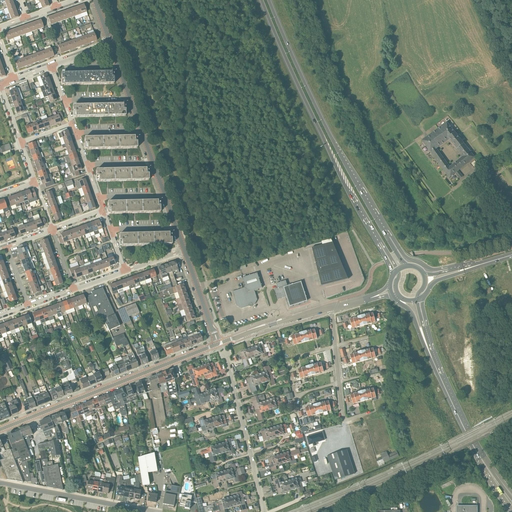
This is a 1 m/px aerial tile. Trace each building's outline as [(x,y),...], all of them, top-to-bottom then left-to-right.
[(12,0),(5,3),(7,8),(14,6),(12,0)] [(49,6),(47,0),(40,3),(42,9),(49,6)] [(78,7),(81,14),(87,12),(84,5),(78,7)] [(14,6),(7,8),(9,14),(16,11),(14,6)] [(78,7),(72,9),(75,17),(81,14),(78,7)] [(75,17),(72,9),(66,11),(69,19),(75,17)] [(16,11),(9,14),(11,20),(18,17),(16,11)] [(60,13),(63,21),(69,19),(66,11),(60,13)] [(54,15),(57,23),(63,21),(60,13),(54,15)] [(51,25),(57,23),(54,15),(48,18),(51,25)] [(41,20),(35,22),(37,30),(44,28),(41,20)] [(37,30),(35,22),(29,25),(31,32),(37,30)] [(31,32),(29,25),(23,27),(25,34),(31,32)] [(25,34),(23,27),(17,29),(19,36),(25,34)] [(19,36),(17,29),(11,31),(14,39),(19,36)] [(14,39),(11,31),(5,33),(7,41),(14,39)] [(88,35),(90,43),(97,41),(94,33),(88,35)] [(75,37),(76,40),(79,47),(85,45),(82,38),(81,35),(75,37)] [(82,38),(85,45),(90,43),(88,35),(82,38)] [(70,42),(73,49),(79,47),(76,40),(70,42)] [(64,44),(67,52),(73,49),(70,42),(64,44)] [(67,52),(64,44),(58,46),(61,54),(67,52)] [(45,51),(48,59),(54,56),(51,49),(45,51)] [(39,53),(42,61),(48,59),(45,51),(39,53)] [(33,55),(36,63),(42,61),(39,53),(33,55)] [(27,57),(30,65),(36,63),(33,55),(27,57)] [(21,59),(24,67),(30,65),(27,57),(21,59)] [(24,67),(21,59),(15,62),(18,69),(24,67)] [(80,85),(79,73),(73,74),(73,72),(72,71),(70,71),(70,74),(61,74),(61,80),(63,80),(63,81),(64,81),(64,85),(80,85)] [(80,85),(96,84),(96,73),(89,73),(89,71),(88,71),(86,71),(86,73),(79,73),(80,85)] [(96,73),(96,84),(114,84),(114,78),(113,78),(111,78),(111,73),(105,73),(105,71),(104,71),(102,71),(102,73),(96,73)] [(42,80),(44,86),(51,83),(49,78),(48,78),(46,74),(40,76),(41,80),(42,80)] [(51,83),(44,86),(44,87),(40,88),(42,93),(53,89),(51,83)] [(11,97),(18,95),(16,89),(9,92),(11,97)] [(53,89),(42,93),(44,98),(47,97),(54,94),(53,89)] [(54,94),(47,97),(50,102),(57,100),(54,94)] [(13,103),(20,101),(18,95),(11,97),(13,103)] [(15,109),(22,106),(20,101),(13,103),(15,109)] [(91,117),(91,106),(84,106),(84,104),(84,103),(82,103),(82,106),(73,106),(73,112),(74,112),(74,113),(75,113),(76,117),(91,117)] [(91,106),(91,117),(107,117),(107,105),(100,105),(100,103),(98,103),(98,105),(91,106)] [(107,105),(107,117),(125,116),(125,110),(124,110),(123,110),(123,105),(116,105),(116,103),(114,103),(114,105),(107,105)] [(24,112),(22,106),(15,109),(17,114),(24,112)] [(58,115),(53,117),(55,124),(61,122),(58,115)] [(55,124),(53,117),(47,119),(50,126),(55,124)] [(44,128),(42,121),(36,123),(38,130),(44,128)] [(455,173),(460,179),(463,177),(458,171),(474,157),(447,123),(422,141),(449,178),(455,173)] [(33,132),(30,125),(25,127),(28,134),(33,132)] [(59,140),(63,139),(70,137),(68,131),(57,135),(59,140)] [(119,149),(119,137),(112,138),(112,136),(111,135),(109,135),(109,138),(102,138),(103,149),(119,149)] [(119,137),(119,149),(137,148),(137,142),(136,142),(135,142),(134,137),(128,137),(128,135),(127,135),(125,135),(125,137),(119,137)] [(103,149),(102,138),(96,138),(96,136),(95,136),(93,136),(93,138),(84,138),(84,144),(86,144),(86,145),(87,145),(87,149),(103,149)] [(30,151),(37,148),(40,147),(38,141),(28,145),(30,151)] [(0,154),(11,150),(9,144),(0,147),(0,154)] [(74,147),(67,150),(69,156),(76,153),(74,147)] [(32,156),(39,154),(37,148),(30,151),(32,156)] [(76,153),(69,156),(64,157),(66,162),(78,158),(76,153)] [(34,162),(41,159),(39,154),(32,156),(34,162)] [(78,158),(66,162),(68,168),(80,164),(78,158)] [(36,167),(43,165),(41,159),(34,162),(36,167)] [(80,164),(68,168),(72,179),(79,177),(77,171),(82,170),(80,164)] [(130,181),(130,170),(123,170),(123,168),(123,167),(121,167),(121,170),(114,170),(114,181),(130,181)] [(130,170),(130,181),(149,180),(148,174),(147,174),(146,174),(146,169),(139,169),(139,167),(137,167),(137,169),(130,170)] [(114,181),(114,170),(107,170),(107,168),(105,168),(105,170),(96,170),(96,177),(98,177),(99,177),(99,182),(114,181)] [(40,178),(47,176),(45,170),(38,173),(40,178)] [(45,184),(46,188),(54,185),(50,174),(47,176),(40,178),(42,185),(45,184)] [(78,190),(82,189),(88,187),(85,179),(75,183),(78,190)] [(65,195),(68,194),(64,183),(57,186),(59,191),(63,190),(65,195)] [(88,187),(82,189),(84,196),(90,194),(88,187)] [(29,190),(25,192),(28,201),(29,204),(38,201),(34,189),(29,191),(29,190)] [(48,201),(54,199),(51,191),(45,194),(48,201)] [(25,192),(21,193),(24,202),(25,206),(29,205),(29,204),(28,201),(25,192)] [(90,194),(84,196),(87,203),(93,201),(90,194)] [(12,197),(15,205),(16,208),(20,207),(19,204),(16,195),(12,197)] [(57,198),(54,199),(48,201),(50,208),(56,206),(60,205),(57,198)] [(142,202),(142,213),(160,213),(160,206),(159,206),(158,206),(158,201),(151,201),(151,199),(150,199),(148,199),(148,201),(142,202)] [(126,213),(126,202),(119,202),(119,200),(118,200),(116,200),(116,202),(107,203),(108,209),(109,209),(110,209),(110,214),(126,213)] [(126,213),(142,213),(142,202),(135,202),(135,200),(134,200),(132,200),(132,202),(126,202),(126,213)] [(93,201),(87,203),(89,210),(95,208),(93,201)] [(82,213),(80,205),(74,208),(75,210),(77,209),(79,214),(82,213)] [(56,206),(50,208),(53,215),(59,213),(56,206)] [(59,213),(53,215),(56,222),(62,220),(59,213)] [(29,224),(31,231),(37,229),(34,222),(33,218),(28,220),(29,224)] [(34,222),(37,229),(43,227),(42,225),(46,224),(44,218),(40,220),(34,222)] [(99,234),(97,231),(94,222),(90,224),(93,232),(95,235),(99,234)] [(23,226),(26,233),(31,231),(29,224),(23,226)] [(26,233),(23,226),(18,228),(20,235),(26,233)] [(7,232),(10,239),(15,237),(13,230),(7,232)] [(153,234),(153,245),(172,245),(171,239),(170,239),(170,238),(169,238),(169,234),(162,234),(162,232),(162,231),(160,231),(160,234),(153,234)] [(2,234),(4,241),(10,239),(7,232),(2,234)] [(137,246),(137,234),(130,235),(130,232),(128,232),(128,235),(119,235),(119,241),(121,241),(122,241),(122,246),(137,246)] [(153,245),(153,234),(146,234),(146,232),(144,232),(144,234),(137,234),(137,246),(153,245)] [(68,241),(65,233),(61,234),(62,237),(58,238),(60,244),(64,243),(68,241)] [(40,242),(42,247),(49,245),(47,239),(40,242)] [(320,280),(321,286),(348,280),(331,240),(311,245),(318,275),(321,274),(323,279),(320,280)] [(27,247),(26,244),(18,246),(19,249),(17,250),(19,256),(26,253),(24,248),(27,247)] [(49,245),(42,247),(44,253),(51,251),(49,245)] [(28,259),(26,253),(19,256),(21,261),(28,259)] [(53,256),(46,258),(48,264),(55,261),(53,256)] [(113,258),(107,260),(110,267),(116,265),(113,258)] [(55,261),(48,264),(50,270),(57,267),(55,261)] [(99,271),(96,264),(95,261),(90,262),(94,273),(99,271)] [(94,273),(90,262),(84,264),(84,265),(88,275),(94,273)] [(105,269),(102,262),(96,264),(99,271),(105,269)] [(169,264),(173,275),(179,273),(175,262),(169,264)] [(30,264),(23,267),(25,272),(32,270),(30,264)] [(164,266),(172,288),(177,286),(173,275),(169,264),(164,266)] [(79,267),(82,277),(88,275),(84,265),(79,267)] [(82,277),(79,267),(78,266),(69,269),(73,280),(77,278),(77,279),(82,277)] [(164,285),(166,290),(172,288),(164,266),(158,268),(164,285)] [(32,270),(25,272),(27,278),(34,275),(32,270)] [(154,270),(148,272),(150,279),(156,277),(154,270)] [(59,272),(52,275),(54,281),(61,278),(59,272)] [(150,279),(148,272),(142,274),(145,281),(150,279)] [(7,273),(0,274),(0,275),(2,281),(9,278),(7,273)] [(252,306),(252,305),(255,304),(257,300),(255,292),(258,290),(258,289),(262,288),(257,273),(243,278),(246,287),(232,292),(237,306),(241,308),(249,306),(250,307),(252,306)] [(9,278),(2,281),(4,286),(11,284),(9,278)] [(61,278),(54,281),(56,286),(63,284),(61,278)] [(134,285),(132,278),(126,280),(128,287),(130,286),(131,289),(135,288),(134,285)] [(128,287),(126,280),(120,282),(123,289),(128,287)] [(274,289),(278,299),(281,298),(286,296),(283,286),(284,286),(287,285),(286,280),(276,283),(277,288),(274,289)] [(31,289),(38,286),(36,281),(29,283),(31,289)] [(290,307),(293,306),(304,302),(305,302),(307,301),(301,282),(298,283),(287,286),(286,286),(284,287),(284,286),(283,286),(286,296),(281,298),(287,297),(290,307)] [(11,284),(4,286),(6,292),(13,289),(11,284)] [(118,291),(115,284),(109,286),(112,293),(118,291)] [(177,286),(172,288),(174,294),(177,293),(185,290),(183,284),(177,286)] [(166,290),(164,285),(155,288),(157,294),(166,290)] [(34,294),(35,297),(43,295),(42,291),(43,291),(42,286),(39,287),(38,286),(31,289),(33,294),(34,294)] [(102,317),(113,312),(103,288),(91,292),(92,295),(87,296),(95,318),(102,316),(102,317)] [(13,289),(6,292),(3,293),(5,298),(8,297),(15,295),(13,289)] [(185,290),(177,293),(179,299),(187,296),(185,290)] [(15,295),(8,297),(10,303),(17,300),(15,295)] [(187,296),(179,299),(175,300),(177,306),(189,302),(187,296)] [(79,310),(77,307),(74,299),(70,300),(73,308),(74,308),(75,311),(79,310)] [(189,302),(177,306),(179,311),(183,310),(191,308),(189,302)] [(124,308),(129,317),(139,313),(135,303),(124,308)] [(62,316),(61,313),(58,305),(54,306),(57,314),(58,317),(62,316)] [(53,316),(50,307),(45,309),(49,321),(54,319),(53,316)] [(129,317),(124,308),(117,310),(123,324),(126,323),(128,328),(129,330),(133,328),(130,321),(129,317)] [(191,308),(183,310),(185,316),(193,313),(191,308)] [(49,321),(45,309),(41,311),(45,322),(49,321)] [(45,322),(41,311),(37,312),(40,321),(41,324),(45,322)] [(113,312),(102,317),(107,326),(108,330),(109,331),(120,326),(113,312)] [(193,313),(185,316),(182,317),(182,318),(184,317),(186,322),(187,322),(195,319),(193,313)] [(293,341),(304,337),(303,333),(295,335),(291,336),(293,341)] [(120,341),(125,339),(123,334),(112,339),(114,343),(120,341)] [(197,344),(194,337),(193,334),(188,336),(189,339),(192,346),(197,344)] [(316,334),(304,337),(306,342),(313,340),(317,339),(316,334)] [(194,337),(197,344),(203,342),(200,335),(194,337)] [(159,359),(151,338),(146,339),(149,349),(152,348),(152,350),(151,350),(148,351),(152,362),(154,361),(155,361),(156,360),(159,359)] [(126,339),(125,339),(120,341),(122,345),(123,347),(129,345),(126,339)] [(189,339),(183,341),(186,349),(192,346),(189,339)] [(180,351),(177,343),(176,341),(169,343),(170,346),(173,353),(180,351)] [(186,349),(183,341),(177,343),(180,351),(186,349)] [(253,353),(264,349),(263,345),(259,346),(251,348),(253,353)] [(173,353),(170,346),(164,349),(167,356),(173,353)] [(139,347),(135,349),(142,366),(146,364),(147,364),(148,363),(143,349),(140,350),(139,347)] [(253,353),(251,348),(243,351),(243,352),(240,353),(241,357),(253,353)] [(267,356),(264,349),(253,353),(255,357),(262,355),(263,358),(267,356)] [(363,356),(361,351),(353,354),(350,355),(351,359),(363,356)] [(255,357),(253,353),(241,357),(243,361),(246,360),(247,360),(255,357)] [(0,356),(0,357),(2,362),(3,362),(7,371),(12,369),(6,354),(0,356)] [(133,354),(127,356),(132,370),(138,367),(133,354)] [(132,370),(127,356),(125,357),(124,357),(121,358),(122,361),(127,372),(132,370)] [(74,374),(73,371),(72,371),(67,359),(64,361),(67,370),(69,376),(74,374)] [(127,372),(122,361),(116,364),(118,367),(120,374),(127,372)] [(203,372),(214,368),(212,363),(209,365),(209,364),(201,367),(203,372)] [(92,373),(94,377),(96,384),(99,383),(100,383),(101,382),(102,381),(99,373),(96,374),(95,372),(94,372),(94,371),(91,365),(88,366),(92,373)] [(114,377),(116,376),(119,375),(115,365),(113,366),(113,368),(110,369),(113,377),(114,377)] [(203,372),(201,367),(195,369),(193,366),(188,368),(191,376),(203,372)] [(265,373),(259,375),(260,379),(272,375),(269,366),(263,368),(265,373)] [(299,374),(311,371),(309,366),(301,368),(302,369),(298,370),(299,374)] [(217,376),(214,368),(203,372),(204,376),(211,373),(213,377),(217,376)] [(324,372),(322,368),(311,371),(312,376),(320,373),(324,372)] [(166,382),(167,387),(168,393),(170,393),(171,394),(177,393),(176,382),(173,370),(169,371),(166,372),(165,372),(164,373),(163,373),(163,374),(166,382)] [(204,376),(203,372),(191,376),(195,387),(199,385),(198,381),(197,379),(204,376)] [(159,383),(161,393),(165,392),(164,388),(167,387),(166,382),(163,374),(157,376),(160,383),(159,383)] [(260,379),(259,375),(251,378),(247,379),(248,383),(260,379)] [(272,375),(260,379),(262,384),(269,381),(271,386),(275,384),(272,375)] [(157,399),(162,398),(161,393),(159,383),(160,383),(157,376),(145,381),(147,385),(150,384),(151,386),(150,387),(152,391),(154,398),(157,399)] [(96,384),(94,377),(89,378),(89,377),(87,378),(90,386),(96,384)] [(90,386),(87,378),(86,378),(86,379),(83,380),(83,379),(79,381),(83,389),(90,386)] [(262,384),(260,379),(248,383),(252,393),(257,392),(255,386),(262,384)] [(65,396),(72,393),(68,382),(61,385),(62,389),(65,396)] [(145,391),(142,382),(141,382),(140,382),(139,383),(135,384),(138,390),(137,390),(141,399),(144,398),(143,395),(146,393),(145,391)] [(24,395),(26,399),(28,398),(27,394),(25,390),(26,390),(23,383),(20,385),(24,395)] [(134,385),(126,388),(129,397),(128,397),(130,402),(137,400),(136,394),(134,385)] [(63,397),(64,396),(60,388),(55,390),(58,399),(60,398),(61,398),(63,397)] [(129,397),(126,388),(119,391),(124,405),(130,402),(128,397),(129,397)] [(194,395),(196,401),(208,397),(207,393),(200,395),(197,388),(192,389),(194,395)] [(207,393),(208,397),(220,393),(218,389),(215,391),(215,390),(207,393)] [(56,400),(58,399),(55,390),(49,393),(52,401),(53,401),(54,401),(55,400),(56,400)] [(124,405),(119,391),(114,393),(117,401),(119,406),(121,413),(126,411),(124,405)] [(363,396),(362,392),(354,394),(351,395),(352,400),(363,396)] [(45,395),(41,396),(44,404),(50,402),(47,393),(44,394),(45,395)] [(117,401),(114,393),(109,395),(113,407),(116,406),(115,402),(117,401)] [(208,397),(210,402),(216,400),(218,404),(223,402),(220,393),(208,397)] [(375,393),(363,396),(365,401),(372,399),(372,398),(376,397),(375,393)] [(44,404),(41,396),(40,394),(36,396),(37,397),(34,398),(38,407),(44,404)] [(113,407),(109,395),(103,397),(106,406),(109,405),(110,408),(113,407)] [(267,406),(266,401),(259,404),(258,400),(265,398),(263,395),(252,398),(255,410),(267,406)] [(106,406),(103,397),(102,397),(101,398),(100,398),(98,399),(103,414),(106,413),(104,407),(107,406),(106,406)] [(208,397),(196,401),(198,406),(202,405),(210,402),(208,397)] [(103,414),(98,399),(95,400),(93,401),(92,401),(96,411),(96,412),(99,411),(100,415),(103,414)] [(12,415),(18,413),(16,408),(19,407),(16,400),(10,402),(11,405),(11,406),(9,407),(12,415)] [(29,400),(27,401),(30,410),(36,407),(33,400),(30,401),(29,400)] [(30,410),(27,401),(24,402),(24,403),(22,404),(25,412),(30,410)] [(96,411),(92,401),(87,404),(91,416),(95,414),(94,412),(96,411)] [(279,402),(267,406),(269,411),(277,408),(280,407),(279,402)] [(0,405),(0,413),(3,420),(4,420),(5,420),(6,419),(9,418),(4,404),(0,405)] [(91,416),(87,404),(81,406),(85,414),(87,421),(92,419),(91,416)] [(85,414),(81,406),(76,408),(81,422),(84,420),(82,415),(85,414)] [(269,411),(267,406),(255,410),(259,421),(263,419),(261,413),(269,411)] [(331,410),(330,406),(318,409),(319,414),(327,412),(327,411),(331,410)] [(81,422),(76,408),(70,410),(73,419),(76,417),(78,423),(80,428),(83,427),(81,422)] [(65,412),(59,414),(65,430),(66,433),(66,434),(69,434),(68,427),(65,422),(68,421),(65,412)] [(65,430),(59,414),(56,416),(56,417),(57,421),(58,420),(60,424),(59,425),(63,434),(66,433),(65,430)] [(56,417),(56,416),(51,418),(52,420),(54,428),(56,434),(57,441),(58,441),(61,440),(60,433),(57,426),(59,425),(60,424),(58,420),(57,421),(56,417)] [(214,424),(225,420),(224,416),(220,417),(212,419),(214,424)] [(54,428),(52,420),(51,418),(39,422),(45,437),(46,437),(47,439),(50,437),(50,435),(53,434),(52,430),(54,428)] [(214,424),(212,419),(204,422),(203,420),(200,421),(202,427),(214,424)] [(227,426),(225,420),(214,424),(214,425),(215,428),(222,426),(223,428),(227,426)] [(207,430),(215,428),(214,425),(214,424),(202,427),(204,434),(208,433),(207,430)] [(25,428),(29,440),(32,439),(31,435),(33,434),(30,426),(25,428)] [(20,430),(25,442),(26,442),(28,445),(30,445),(30,446),(31,446),(29,440),(25,428),(20,430)] [(275,433),(273,428),(265,430),(264,429),(261,430),(262,436),(275,433)] [(286,429),(275,433),(276,437),(284,435),(284,434),(287,433),(286,429)] [(14,452),(12,453),(14,459),(20,456),(22,463),(23,463),(28,461),(31,460),(25,442),(20,430),(8,434),(14,452)] [(309,445),(316,443),(325,440),(322,432),(306,437),(309,445)] [(276,437),(275,433),(262,436),(264,441),(276,437)] [(220,450),(232,446),(230,438),(226,439),(227,441),(218,444),(220,450)] [(58,441),(57,441),(53,441),(50,442),(51,447),(53,456),(61,455),(58,441)] [(51,447),(50,442),(38,445),(47,487),(55,489),(49,462),(48,462),(45,448),(51,447)] [(220,450),(218,444),(210,447),(210,448),(206,449),(207,450),(200,452),(201,455),(204,454),(208,453),(220,450)] [(230,455),(234,454),(232,446),(220,450),(221,454),(229,452),(230,455)] [(297,455),(300,454),(308,451),(307,448),(299,451),(299,450),(292,452),(288,453),(280,455),(281,460),(294,456),(297,455)] [(6,458),(0,460),(0,461),(7,480),(23,483),(14,459),(12,453),(11,450),(6,451),(6,452),(3,453),(5,458),(6,457),(6,458)] [(216,461),(215,456),(221,454),(220,450),(208,453),(211,463),(216,461)] [(355,474),(347,450),(327,456),(335,481),(355,474)] [(313,464),(308,451),(300,454),(297,455),(298,457),(301,456),(301,455),(304,454),(305,456),(306,456),(309,465),(313,464)] [(399,456),(396,451),(388,455),(386,451),(381,454),(382,457),(376,460),(379,468),(392,461),(391,460),(399,456)] [(138,458),(140,469),(142,481),(144,492),(148,492),(147,487),(145,487),(145,486),(150,485),(148,473),(158,471),(155,453),(138,458)] [(269,463),(281,460),(280,455),(272,457),(272,458),(268,459),(269,463)] [(281,460),(283,464),(290,462),(291,465),(296,463),(296,460),(295,460),(294,456),(281,460)] [(281,460),(269,463),(272,471),(277,470),(276,466),(283,464),(281,460)] [(28,461),(23,463),(22,463),(21,463),(25,473),(23,473),(26,482),(31,482),(30,473),(28,461)] [(49,462),(55,489),(63,490),(58,465),(53,466),(53,464),(52,461),(49,462)] [(237,473),(238,472),(244,471),(243,467),(236,469),(235,464),(230,465),(231,470),(223,472),(225,476),(237,473)] [(237,473),(225,476),(226,481),(233,479),(234,483),(240,481),(237,473)] [(98,492),(99,483),(100,477),(95,476),(95,478),(92,491),(98,492)] [(124,497),(126,484),(125,484),(126,481),(122,481),(123,477),(117,476),(116,482),(120,483),(119,485),(120,485),(118,496),(124,497)] [(226,481),(225,476),(213,480),(216,488),(220,487),(219,483),(226,481)] [(105,480),(103,493),(108,494),(110,486),(114,487),(115,479),(106,478),(105,480)] [(289,486),(288,481),(281,484),(280,480),(275,481),(277,489),(289,486)] [(289,486),(291,491),(298,489),(299,494),(304,492),(301,483),(289,486)] [(166,491),(163,504),(169,505),(168,507),(174,508),(175,500),(178,500),(179,494),(166,491)] [(231,503),(243,499),(241,492),(236,493),(237,496),(230,498),(231,503)] [(197,504),(196,499),(195,493),(192,493),(191,496),(188,496),(182,495),(182,498),(180,506),(185,507),(185,508),(190,509),(190,506),(191,506),(192,503),(197,504)] [(158,495),(150,494),(148,501),(156,503),(158,495)] [(219,506),(231,503),(230,498),(222,500),(222,501),(214,503),(215,505),(207,507),(208,509),(216,507),(219,506)] [(231,503),(233,507),(240,505),(241,511),(246,510),(243,499),(231,503)] [(231,503),(219,506),(221,511),(226,511),(226,509),(233,507),(231,503)]
